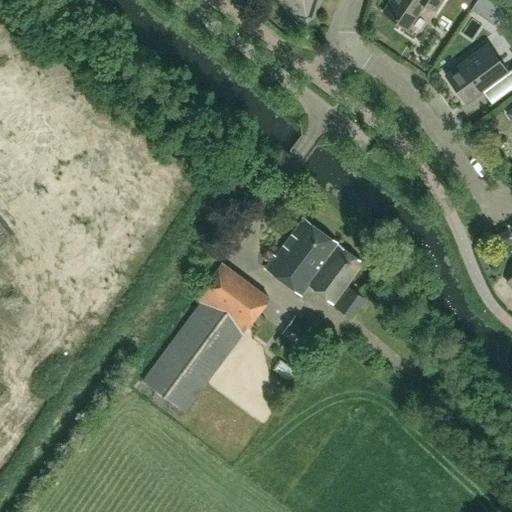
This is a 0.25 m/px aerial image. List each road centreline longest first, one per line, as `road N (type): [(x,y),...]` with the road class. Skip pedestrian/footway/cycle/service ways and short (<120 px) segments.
road 1 (residential): [(511,209),(499,216),(401,84),(355,51),(349,29),(359,0)]
road 2 (residential): [(180,0),(367,141)]
